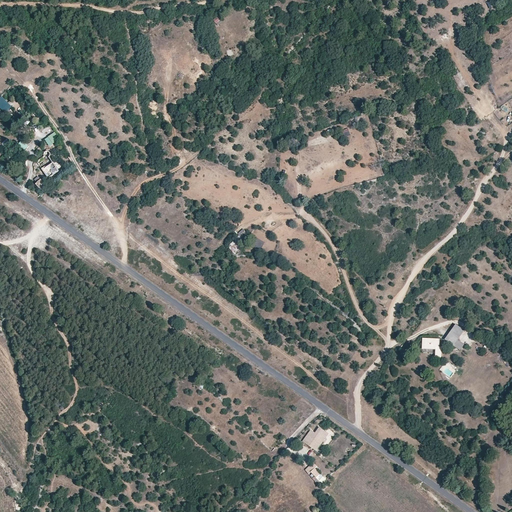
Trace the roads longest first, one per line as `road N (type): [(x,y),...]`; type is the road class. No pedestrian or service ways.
road 1 (tertiary): [(0,179),(470,511)]
road 2 (track): [(511,131),(470,210),(424,257),(393,310),(389,345),(357,388),(358,433)]
road 3 (track): [(121,265),(114,219),(0,50)]
road 4 (track): [(0,5),(135,12),(215,0)]
road 5 (track): [(387,340),(358,310),(329,238),(301,210)]
